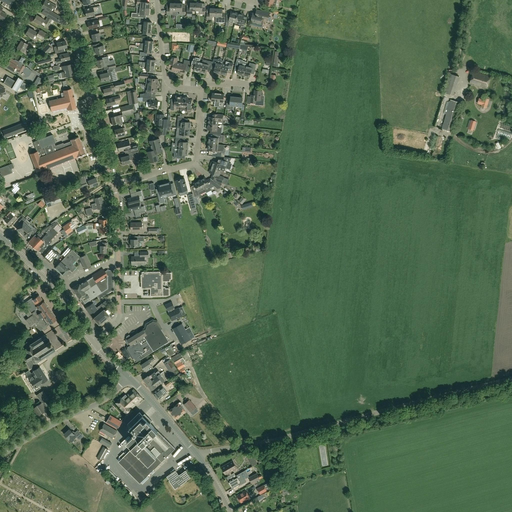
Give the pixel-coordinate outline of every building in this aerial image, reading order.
[(149,3),(146,3),(146,0),(136,0),(136,8),(148,9),(149,3)] [(60,16),(49,10),(51,7),(54,9),(56,6),(47,1),(46,2),(44,1),(40,7),(43,9),(40,13),(45,16),(58,23),(66,21),(64,15),(60,16)] [(175,16),(176,3),(170,3),(170,7),(166,7),(166,14),(172,14),(172,16),(175,16)] [(182,3),(176,3),(175,16),(176,16),(176,11),(179,11),(179,15),(185,15),(185,8),(182,8),(182,3)] [(195,11),(196,3),(189,3),(189,7),(186,7),(186,14),(192,14),(192,11),(195,11)] [(202,3),(196,3),(195,11),(199,11),(199,14),(205,14),(205,8),(202,8),(202,3)] [(96,7),(92,8),(84,10),(85,17),(94,15),(94,18),(102,16),(101,13),(100,6),(96,7)] [(148,15),(148,9),(136,8),(137,8),(136,13),(131,13),(131,17),(141,18),(141,14),(148,15)] [(215,16),(216,8),(209,8),(209,13),(206,13),(206,19),(212,20),(212,16),(215,16)] [(222,9),(216,8),(215,16),(219,16),(219,20),(225,20),(225,13),(222,13),(222,9)] [(251,21),(252,21),(251,23),(252,23),(254,24),(255,24),(255,22),(260,23),(262,18),(268,19),(269,13),(256,10),(255,14),(252,13),(251,21)] [(235,23),(237,13),(231,12),(229,18),(225,17),(225,22),(228,23),(229,21),(235,23)] [(246,19),(242,19),(243,15),(237,13),(235,23),(234,25),(238,26),(239,25),(239,24),(241,24),(240,29),(243,30),(246,19)] [(48,25),(51,20),(46,18),(45,21),(43,20),(36,15),(32,21),(40,25),(42,22),(48,25)] [(87,23),(88,29),(99,26),(98,20),(87,23)] [(37,33),(36,32),(28,28),(25,34),(32,38),(34,34),(37,36),(36,37),(41,40),(45,34),(39,30),(37,33)] [(99,40),(98,36),(98,33),(91,35),(92,42),(99,40)] [(35,46),(33,45),(28,42),(27,44),(21,41),(16,48),(22,52),(24,49),(30,53),(32,49),(31,49),(32,49),(33,50),(35,46)] [(54,47),(54,51),(55,54),(64,51),(63,48),(66,48),(65,41),(56,43),(57,47),(54,47)] [(94,48),(95,54),(103,53),(102,49),(104,49),(103,46),(99,47),(98,44),(92,45),(93,48),(94,48)] [(46,53),(51,49),(47,45),(43,49),(46,53)] [(152,53),(152,47),(139,46),(139,48),(144,49),(144,52),(140,52),(140,55),(148,56),(149,53),(152,53)] [(61,61),(69,59),(68,53),(59,55),(60,59),(56,60),(57,63),(61,62),(61,61)] [(103,63),(108,61),(109,61),(108,57),(101,58),(102,59),(96,61),(97,68),(104,66),(103,63)] [(171,57),(169,63),(168,68),(172,68),(171,71),(177,73),(180,64),(176,63),(177,60),(174,59),(174,58),(171,57)] [(193,57),(191,64),(190,68),(194,68),(193,71),(200,72),(203,60),(202,60),(202,63),(199,62),(200,59),(193,57)] [(13,72),(13,71),(15,72),(17,69),(18,70),(17,71),(20,73),(24,67),(21,65),(20,67),(16,65),(18,63),(10,59),(5,67),(13,72)] [(220,73),(222,64),(223,61),(221,60),(221,59),(220,59),(219,59),(218,59),(217,59),(216,59),(213,59),(212,62),(211,65),(215,66),(213,72),(215,72),(214,73),(219,74),(219,73),(220,73)] [(237,74),(243,75),(245,66),(246,63),(242,62),(243,60),(237,59),(234,69),(237,70),(237,74)] [(190,61),(187,61),(184,60),(183,64),(180,64),(177,73),(184,74),(185,67),(189,68),(190,61)] [(211,69),(211,65),(212,62),(203,60),(200,72),(206,74),(207,68),(211,69)] [(226,75),(227,73),(230,73),(232,63),(226,61),(225,65),(222,64),(220,73),(226,75)] [(256,64),(252,63),(250,63),(249,67),(245,66),(243,75),(249,77),(251,71),(254,71),(256,64)] [(116,80),(115,74),(113,68),(114,68),(108,69),(109,70),(108,70),(109,72),(107,73),(107,72),(99,74),(101,82),(109,80),(109,82),(116,80)] [(73,75),(72,69),(64,71),(64,72),(60,73),(62,78),(73,75)] [(469,83),(487,88),(490,77),(473,72),(469,83)] [(453,96),(459,76),(449,73),(443,93),(453,96)] [(158,79),(152,79),(153,75),(140,74),(140,77),(148,78),(148,81),(147,80),(146,81),(146,84),(145,84),(157,86),(158,79)] [(7,76),(3,83),(16,91),(23,80),(17,77),(15,81),(7,76)] [(25,93),(31,90),(29,84),(22,86),(25,93)] [(115,93),(114,89),(113,86),(105,88),(105,89),(102,90),(104,95),(115,93)] [(63,91),(63,93),(60,93),(62,98),(49,101),(51,111),(67,108),(67,110),(76,108),(71,89),(63,91)] [(135,90),(127,91),(129,104),(137,103),(135,90)] [(254,90),(253,95),(251,95),(251,96),(248,96),(247,104),(250,104),(250,102),(255,103),(255,102),(256,102),(257,103),(259,103),(261,102),(264,100),(264,98),(262,95),(262,92),(262,91),(260,91),(254,90)] [(114,101),(118,100),(116,95),(112,96),(112,98),(105,100),(106,103),(105,103),(105,105),(106,106),(106,105),(107,106),(114,104),(114,101)] [(180,107),(181,97),(175,96),(174,104),(171,104),(170,110),(174,110),(174,106),(180,107)] [(235,106),(236,97),(230,96),(229,103),(226,103),(225,109),(232,109),(232,106),(235,106)] [(150,100),(150,97),(143,97),(142,101),(149,102),(149,107),(157,108),(157,101),(150,100)] [(191,100),(188,100),(188,98),(181,97),(180,107),(181,107),(180,109),(186,110),(186,112),(190,112),(191,100)] [(242,98),(236,97),(235,106),(238,106),(238,108),(241,109),(240,110),(244,111),(244,105),(241,104),(242,98)] [(481,106),(486,108),(488,99),(484,98),(483,99),(479,98),(477,104),(482,105),(481,106)] [(452,132),(461,103),(451,100),(442,129),(452,132)] [(122,115),(136,112),(134,104),(120,107),(122,115)] [(167,119),(163,119),(163,115),(156,114),(155,124),(163,125),(163,127),(166,127),(167,119)] [(222,120),(222,115),(212,114),(212,117),(208,117),(208,123),(217,124),(222,125),(223,120),(222,120)] [(122,122),(120,116),(116,117),(116,116),(111,118),(111,120),(110,121),(111,125),(112,124),(112,125),(122,122)] [(177,121),(177,127),(189,129),(190,122),(184,122),(184,118),(177,118),(177,121)] [(220,135),(221,128),(217,128),(217,124),(208,123),(207,130),(215,131),(214,134),(215,134),(220,135)] [(22,124),(3,131),(5,137),(25,129),(22,124)] [(189,135),(189,129),(177,127),(176,134),(175,137),(182,138),(183,135),(189,135)] [(123,131),(125,130),(124,128),(122,128),(114,130),(116,137),(124,135),(123,131)] [(71,141),(63,144),(63,143),(55,146),(54,143),(55,143),(52,134),(38,140),(33,142),(36,151),(29,154),(36,171),(76,156),(76,157),(84,154),(78,137),(70,140),(71,141)] [(224,135),(222,135),(220,135),(215,134),(214,137),(208,137),(208,143),(217,144),(217,141),(221,142),(224,142),(224,135)] [(182,141),(182,138),(175,137),(175,141),(174,147),(187,149),(188,142),(182,141)] [(149,141),(152,151),(156,150),(156,153),(162,152),(159,139),(149,141)] [(138,150),(137,145),(130,146),(129,141),(117,144),(119,152),(125,150),(125,153),(138,150)] [(223,145),(217,144),(208,143),(207,150),(213,150),(213,154),(220,154),(220,151),(223,149),(223,145)] [(187,155),(187,149),(174,147),(174,151),(173,157),(180,158),(181,154),(187,155)] [(158,160),(156,153),(156,150),(152,151),(147,152),(150,163),(158,160)] [(140,159),(139,154),(138,151),(128,153),(129,156),(121,158),(122,165),(130,163),(130,160),(132,160),(132,161),(136,160),(136,159),(140,159)] [(223,160),(220,159),(218,158),(216,162),(213,161),(213,162),(212,161),(211,162),(210,164),(210,165),(211,165),(211,167),(221,170),(226,172),(227,168),(225,168),(227,162),(229,163),(231,158),(224,157),(223,160)] [(13,167),(0,169),(0,170),(1,176),(14,173),(13,167)] [(219,176),(221,170),(211,167),(209,172),(212,174),(211,178),(215,180),(215,181),(221,183),(223,179),(217,176),(217,175),(219,176)] [(210,178),(206,180),(205,177),(199,180),(205,192),(206,192),(213,189),(218,192),(221,188),(210,178)] [(95,178),(88,181),(87,181),(90,188),(98,184),(95,178)] [(184,179),(176,181),(179,192),(184,191),(185,195),(188,194),(184,179)] [(205,192),(199,180),(193,183),(194,185),(191,187),(192,191),(194,198),(200,195),(205,192)] [(170,182),(164,184),(167,197),(176,195),(175,188),(172,189),(170,182)] [(160,192),(157,193),(160,204),(165,202),(163,195),(166,195),(167,197),(164,184),(158,186),(160,192)] [(142,196),(141,191),(131,193),(132,198),(128,199),(129,204),(128,205),(140,202),(139,196),(142,196)] [(61,201),(58,194),(44,199),(46,207),(61,201)] [(97,210),(104,208),(101,197),(94,199),(95,203),(91,204),(93,210),(97,209),(97,210)] [(140,202),(128,205),(130,211),(134,209),(135,214),(145,211),(144,206),(141,207),(140,202)] [(253,202),(243,206),(245,211),(255,207),(253,202)] [(4,220),(4,221),(9,225),(15,218),(10,214),(11,213),(8,210),(3,215),(6,218),(4,220)] [(107,226),(107,220),(107,216),(102,216),(102,220),(99,219),(99,226),(96,226),(96,223),(87,223),(82,226),(107,226)] [(16,229),(21,233),(27,226),(29,223),(25,220),(25,219),(23,217),(18,221),(21,224),(16,229)] [(35,234),(28,242),(37,251),(38,252),(39,251),(41,253),(52,241),(50,240),(57,233),(53,228),(57,223),(55,222),(46,228),(38,233),(36,235),(35,234)] [(69,222),(62,227),(67,234),(68,235),(73,232),(72,230),(70,226),(72,225),(69,222)] [(54,228),(59,232),(63,229),(58,224),(54,228)] [(31,230),(27,226),(21,233),(25,237),(30,232),(32,234),(37,230),(34,227),(31,230)] [(107,232),(107,226),(82,226),(76,229),(78,234),(83,232),(87,230),(87,232),(93,232),(93,228),(95,229),(99,229),(99,232),(107,232)] [(140,246),(140,241),(144,241),(144,236),(138,236),(138,239),(131,239),(131,246),(138,246),(140,246)] [(79,256),(71,250),(74,247),(71,245),(68,246),(61,254),(64,257),(55,267),(64,275),(69,270),(72,272),(76,267),(72,264),(79,256)] [(58,253),(57,254),(51,248),(43,256),(49,262),(54,257),(57,259),(61,255),(58,253)] [(148,257),(148,253),(151,253),(151,250),(148,250),(148,252),(140,252),(140,256),(131,257),(131,264),(144,264),(144,257),(148,257)] [(84,269),(90,266),(85,255),(79,258),(84,269)] [(106,270),(104,271),(103,269),(93,275),(92,276),(86,280),(80,284),(73,289),(79,298),(79,297),(84,304),(96,296),(98,299),(113,290),(112,270),(106,270)] [(152,295),(163,295),(162,273),(159,273),(159,271),(142,272),(142,274),(140,274),(140,282),(142,282),(142,286),(144,287),(150,287),(150,291),(151,291),(152,291),(152,295)] [(54,316),(43,301),(38,295),(32,299),(31,298),(24,303),(28,307),(28,308),(24,311),(28,318),(26,320),(31,327),(32,326),(37,333),(43,328),(44,330),(47,328),(46,327),(50,324),(56,320),(54,317),(54,316)] [(168,311),(168,312),(174,309),(173,308),(174,308),(172,302),(165,305),(168,311)] [(100,309),(105,305),(103,303),(98,306),(96,308),(92,303),(85,307),(89,314),(93,312),(94,314),(96,311),(95,310),(96,309),(97,310),(99,308),(100,309)] [(111,307),(107,308),(105,305),(100,309),(99,308),(97,310),(96,309),(95,310),(96,311),(94,314),(96,316),(93,318),(98,325),(104,319),(104,318),(106,316),(107,317),(108,318),(111,314),(111,307)] [(178,308),(174,310),(174,309),(168,312),(169,312),(168,313),(171,320),(182,316),(178,308)] [(138,333),(130,338),(129,335),(127,336),(125,341),(128,345),(130,344),(130,345),(128,346),(128,348),(131,353),(130,355),(131,358),(132,357),(134,358),(136,362),(140,360),(169,341),(156,321),(153,321),(149,323),(148,327),(138,333)] [(172,329),(181,345),(189,340),(181,324),(172,329)] [(38,362),(37,360),(38,360),(39,360),(43,358),(43,359),(44,358),(43,358),(47,355),(47,356),(48,356),(47,355),(51,353),(51,354),(52,353),(51,353),(54,351),(55,350),(54,350),(54,348),(51,346),(52,345),(51,344),(49,340),(47,341),(47,340),(47,337),(44,335),(41,337),(41,336),(40,336),(41,337),(37,339),(36,339),(37,339),(33,342),(33,341),(32,341),(31,339),(25,344),(26,346),(25,347),(26,348),(24,349),(24,348),(24,349),(26,352),(23,354),(23,355),(22,357),(22,358),(23,357),(24,360),(24,361),(25,361),(28,360),(28,361),(25,363),(29,369),(31,368),(34,372),(31,374),(28,371),(25,373),(27,376),(36,391),(40,388),(38,385),(47,379),(39,366),(36,363),(38,362)] [(185,362),(180,353),(173,357),(174,357),(172,358),(180,371),(182,374),(185,372),(183,368),(182,369),(180,365),(185,362)] [(191,356),(190,357),(192,360),(194,358),(199,363),(202,359),(196,353),(193,357),(191,356)] [(149,363),(155,360),(153,357),(141,365),(144,370),(151,366),(149,363)] [(168,369),(173,365),(170,359),(168,357),(163,360),(164,363),(168,369)] [(178,372),(173,365),(168,369),(170,373),(166,376),(167,376),(164,378),(167,382),(169,380),(168,379),(178,372)] [(147,383),(159,374),(161,373),(158,370),(155,373),(154,371),(148,376),(143,379),(147,383)] [(164,381),(159,374),(147,383),(152,390),(164,381)] [(158,400),(167,393),(162,386),(152,393),(158,400)] [(133,389),(126,396),(125,395),(121,399),(121,398),(115,403),(127,415),(132,410),(131,409),(142,399),(133,389)] [(183,404),(190,412),(191,411),(193,414),(198,410),(189,400),(183,404)] [(185,411),(181,407),(183,405),(180,401),(178,403),(179,403),(169,411),(176,419),(185,411)] [(46,411),(41,403),(40,402),(35,404),(36,406),(32,409),(37,417),(46,411)] [(107,418),(102,415),(103,414),(98,411),(95,416),(105,422),(107,418)] [(174,448),(149,423),(151,421),(144,414),(142,415),(139,412),(127,424),(130,427),(128,429),(134,434),(126,442),(132,448),(122,457),(118,461),(140,483),(174,448)] [(110,415),(106,423),(117,429),(122,422),(110,415)] [(112,439),(117,431),(104,424),(99,431),(112,439)] [(77,431),(74,434),(69,429),(64,434),(68,440),(69,439),(71,443),(75,440),(74,439),(76,437),(79,440),(82,436),(77,431)] [(102,438),(99,443),(109,448),(111,443),(102,438)] [(102,460),(108,450),(103,447),(97,457),(102,460)] [(252,454),(248,456),(252,463),(251,463),(252,466),(257,464),(252,454)] [(232,461),(222,467),(226,474),(237,468),(232,461)] [(175,471),(170,474),(166,477),(171,483),(174,480),(178,486),(190,478),(185,471),(178,475),(175,471)] [(246,479),(242,478),(239,473),(235,476),(233,473),(226,477),(226,478),(227,477),(229,481),(228,481),(232,488),(240,483),(242,484),(243,482),(245,482),(246,479)] [(256,473),(248,478),(252,484),(260,479),(256,473)] [(264,485),(257,489),(260,495),(267,490),(264,485)] [(240,502),(249,497),(245,491),(237,496),(240,502)]
